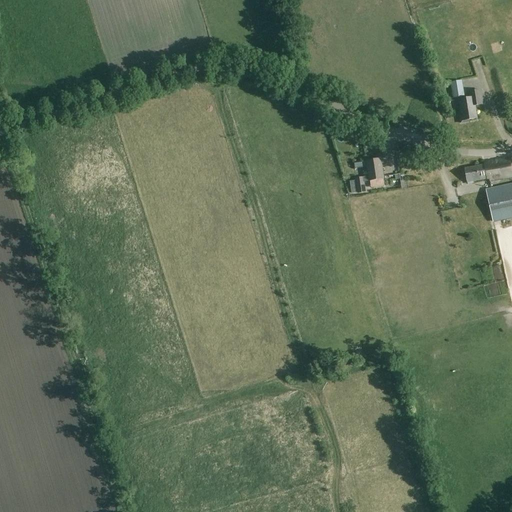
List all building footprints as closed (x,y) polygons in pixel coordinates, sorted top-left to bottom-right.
[(453,98),(465,96),(462,80),(450,82),(453,98)] [(477,119),(475,106),(483,105),(480,90),(469,92),(470,98),(459,100),(462,114),(459,114),(461,123),(469,122),(469,120),(477,119)] [(511,176),(511,157),(495,161),(495,162),(493,163),(492,161),(484,163),(484,165),(465,169),(467,183),(489,179),(490,181),(511,176)] [(369,181),(384,179),(381,159),(366,161),(369,181)] [(366,193),(363,177),(355,179),(358,194),(366,193)] [(511,184),(484,191),(492,223),(511,218),(511,184)]
